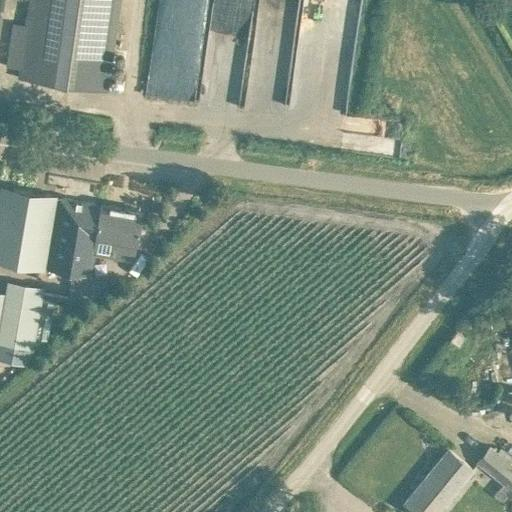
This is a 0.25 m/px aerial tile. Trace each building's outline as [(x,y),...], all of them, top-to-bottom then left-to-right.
[(106,89),(119,0),(30,0),(27,24),(13,22),(7,65),(21,67),(19,76),(106,89)] [(198,29),(204,0),(160,0),(158,10),(169,12),(170,7),(187,11),(183,25),(198,29)] [(293,61),(299,0),(259,0),(255,39),(277,41),(276,59),(293,61)] [(0,255),(73,269),(86,200),(1,185),(0,190),(0,255)] [(94,251),(133,258),(141,210),(86,200),(73,269),(91,272),(94,251)] [(0,342),(32,347),(41,298),(0,290),(0,342)] [(466,336),(457,329),(450,338),(459,345),(466,336)] [(511,487),(511,462),(490,445),(478,460),(503,481),(493,493),(502,500),(511,487)] [(418,511),(436,511),(473,467),(448,447),(405,500),(418,511)]
